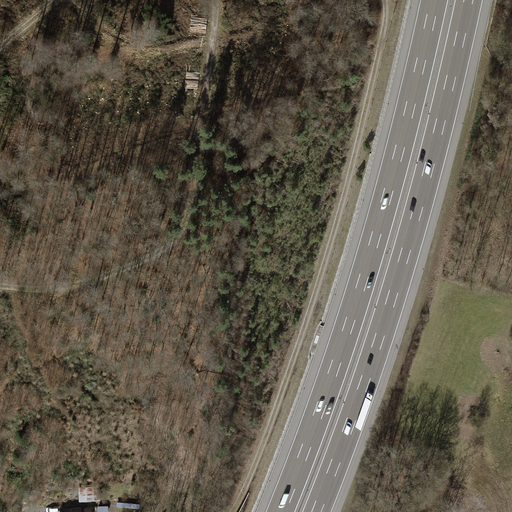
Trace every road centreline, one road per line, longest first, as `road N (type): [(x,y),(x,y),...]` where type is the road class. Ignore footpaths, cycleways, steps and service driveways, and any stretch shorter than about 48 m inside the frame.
road 1 (track): [(232,511),(329,246),(384,0)]
road 2 (motorway): [(434,0),(372,247),(280,511)]
road 3 (motorway): [(317,511),(405,256),(469,0)]
road 4 (track): [(215,0),(189,202),(172,241),(79,284),(0,286)]
